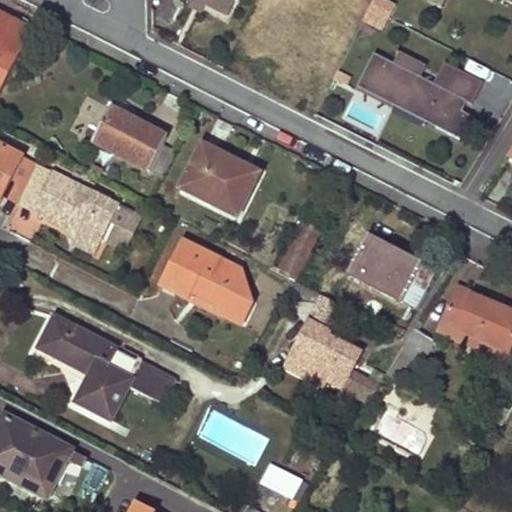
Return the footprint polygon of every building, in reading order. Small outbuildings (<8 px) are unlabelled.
[(201,11),(204,5),(195,0),(192,0),(190,6),(201,11)] [(195,0),(204,5),(227,16),(235,0),(195,0)] [(385,0),(372,0),(369,8),(388,18),(395,5),(385,0)] [(428,0),(420,0),(439,9),(440,6),(428,0)] [(388,18),(369,8),(362,22),(382,32),(388,18)] [(0,97),(34,31),(0,13),(0,97)] [(373,55),(356,88),(394,107),(397,100),(439,121),(435,128),(459,140),(471,117),(456,109),(460,100),(472,106),(483,84),(444,64),(433,85),(420,79),(426,67),(399,53),(393,65),(373,55)] [(337,72),(333,80),(347,87),(351,79),(337,72)] [(394,107),(356,88),(355,91),(392,110),(394,107)] [(439,121),(397,100),(394,107),(435,128),(439,121)] [(93,142),(149,173),(163,146),(168,139),(111,108),(93,142)] [(0,202),(1,203),(3,198),(10,185),(25,192),(37,165),(0,145),(0,202)] [(175,153),(163,146),(149,173),(161,179),(175,153)] [(181,189),(238,218),(257,178),(240,170),(242,166),(203,146),(181,189)] [(142,218),(37,165),(25,192),(18,206),(72,233),(75,242),(84,238),(99,246),(110,225),(114,227),(109,236),(111,242),(122,248),(128,246),(142,218)] [(94,166),(90,174),(98,178),(103,171),(94,166)] [(259,174),(242,166),(240,170),(257,178),(259,174)] [(10,185),(3,198),(18,206),(25,192),(10,185)] [(297,279),(320,234),(303,224),(277,267),(297,279)] [(124,254),(128,246),(122,248),(111,242),(109,236),(105,244),(124,254)] [(75,242),(73,245),(94,256),(99,246),(84,238),(75,242)] [(367,238),(364,243),(379,251),(382,245),(367,238)] [(242,270),(184,242),(162,286),(188,299),(191,292),(216,304),(213,311),(220,314),(253,303),(242,270)] [(403,303),(422,266),(382,245),(379,251),(364,243),(348,276),(403,303)] [(436,273),(422,266),(403,303),(415,310),(436,273)] [(511,344),(511,314),(458,291),(443,324),(501,349),(497,357),(496,359),(511,365),(511,344),(511,345),(511,344)] [(188,299),(213,311),(216,304),(191,292),(188,299)] [(343,307),(320,295),(306,322),(310,324),(329,334),(343,307)] [(253,303),(220,314),(242,325),(253,303)] [(39,349),(91,376),(77,403),(111,422),(129,388),(164,407),(176,382),(140,363),(131,381),(109,369),(118,352),(55,319),(39,349)] [(369,402),(378,388),(350,374),(360,355),(328,338),(329,334),(310,324),(286,368),(306,378),(309,372),(326,381),(369,402)] [(501,349),(443,324),(440,332),(497,357),(501,349)] [(386,376),(405,387),(434,340),(415,329),(407,341),(386,376)] [(140,363),(118,352),(109,369),(131,381),(140,363)] [(326,381),(309,372),(306,378),(323,386),(326,381)] [(501,426),(509,411),(492,402),(484,417),(501,426)] [(86,458),(4,416),(0,424),(0,474),(47,498),(67,458),(82,466),(86,458)] [(302,481),(271,464),(260,484),(292,500),(302,481)]
